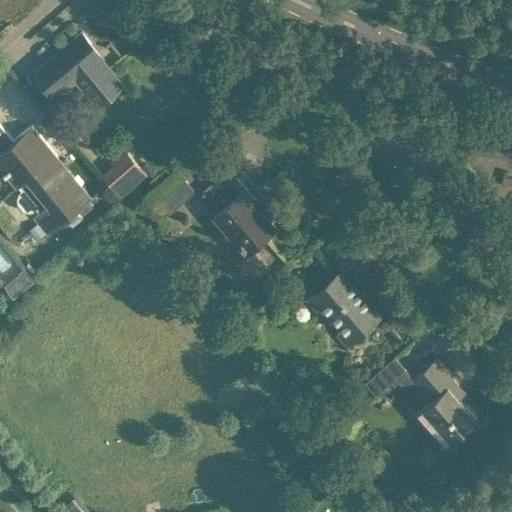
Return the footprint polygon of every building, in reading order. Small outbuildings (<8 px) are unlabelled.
[(34,70),(55,96),(76,78),(97,104),(123,84),(101,57),(103,56),(82,30),(34,70)] [(0,122),(0,159),(7,169),(3,172),(16,188),(19,185),(21,188),(17,193),(16,198),(17,202),(20,206),(24,209),(28,210),(32,209),(37,207),(40,211),(34,216),(46,231),(65,216),(72,223),(82,214),(77,208),(92,195),(32,123),(13,139),(0,122)] [(112,163),(101,173),(121,196),(147,173),(123,146),(109,159),(112,163)] [(245,250),(258,239),(273,226),(255,204),(258,201),(229,167),(197,193),(245,250)] [(185,178),(161,198),(171,210),(195,190),(185,178)] [(36,220),(28,227),(36,236),(44,230),(36,220)] [(22,274),(6,288),(11,294),(32,276),(23,266),(18,270),(22,274)] [(340,270),(313,293),(306,299),(317,310),(323,305),(343,328),(338,332),(347,343),(379,315),(340,270)] [(296,272),(283,282),(291,292),(304,281),(296,272)] [(394,353),(363,379),(365,382),(374,393),(405,366),(396,356),(394,353)] [(436,356),(413,376),(432,398),(417,411),(445,443),(476,416),(452,388),(459,382),(436,356)] [(355,472),(341,484),(345,488),(361,506),(375,493),(355,472)] [(511,511),(511,477),(498,480),(502,511),(511,511)] [(63,504),(69,511),(92,511),(77,492),(63,504)]
